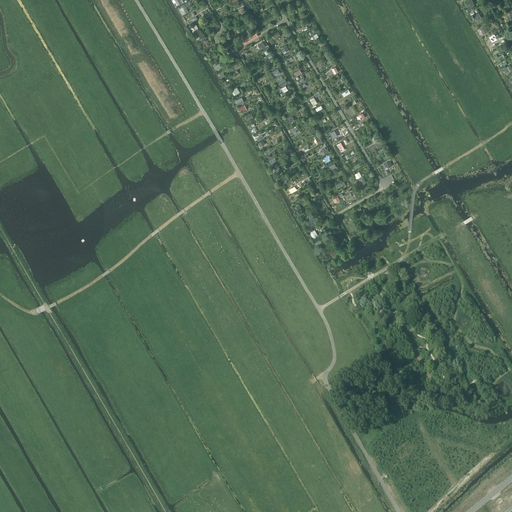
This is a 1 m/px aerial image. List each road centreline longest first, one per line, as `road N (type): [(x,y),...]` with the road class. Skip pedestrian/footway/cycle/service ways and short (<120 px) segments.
road 1 (track): [(47,308),(176,216)]
road 2 (track): [(424,511),(481,461),(478,451),(428,441)]
road 3 (track): [(511,195),(400,259)]
